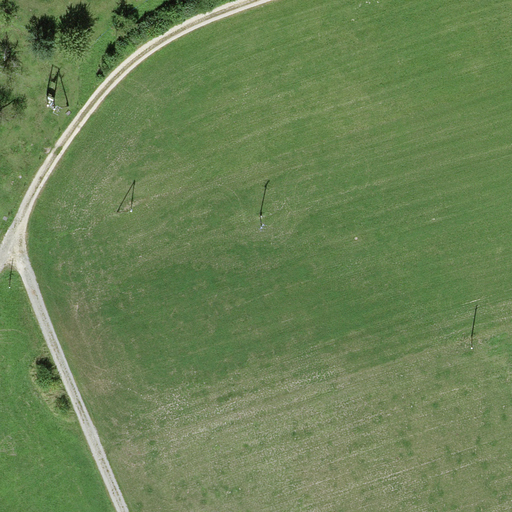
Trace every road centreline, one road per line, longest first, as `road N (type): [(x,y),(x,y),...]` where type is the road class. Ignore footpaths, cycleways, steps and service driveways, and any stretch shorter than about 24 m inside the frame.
road 1 (track): [(8,245),(24,201),(68,129),(112,76),(155,40),(256,0)]
road 2 (track): [(120,511),(8,245)]
